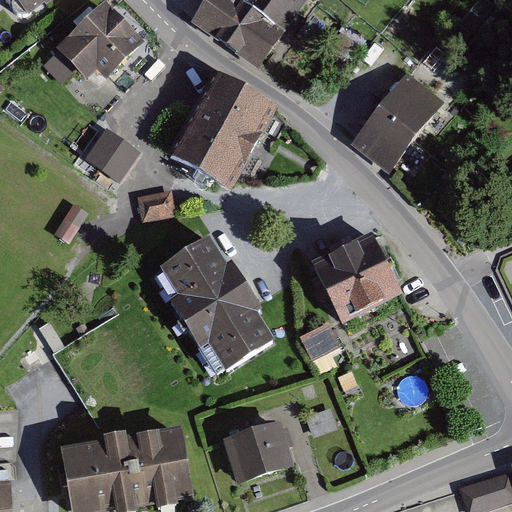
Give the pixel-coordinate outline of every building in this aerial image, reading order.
[(12,0),(29,20),(54,0),(12,0)] [(205,0),(192,19),(259,69),(286,33),(311,0),(205,0)] [(143,47),(108,6),(62,46),(90,78),(104,66),(111,75),(143,47)] [(58,58),(49,66),(68,84),(76,75),(58,58)] [(445,104),(407,76),(358,143),(396,171),(445,104)] [(275,113),(219,78),(170,157),(226,192),(275,113)] [(108,130),(86,160),(119,184),(141,154),(108,130)] [(171,193),(141,198),(143,221),(174,217),(171,193)] [(56,237),(68,245),(87,214),(75,206),(56,237)] [(405,296),(376,236),(317,265),(346,324),(405,296)] [(230,268),(213,240),(168,267),(185,297),(177,302),(204,347),(211,343),(229,371),(276,342),(260,316),(267,312),(237,263),(230,268)] [(304,339),(316,363),(346,347),(334,324),(304,339)] [(316,436),(341,430),(337,410),(311,416),(316,436)] [(282,428),(232,442),(244,485),(293,471),(282,428)] [(184,432),(64,454),(74,511),(138,511),(197,501),(184,432)] [(491,511),(511,505),(511,475),(460,491),(466,511),(491,511)] [(10,511),(9,488),(0,488),(0,511),(10,511)]
